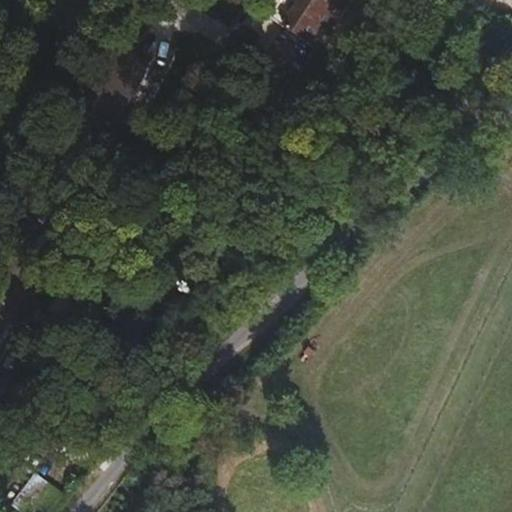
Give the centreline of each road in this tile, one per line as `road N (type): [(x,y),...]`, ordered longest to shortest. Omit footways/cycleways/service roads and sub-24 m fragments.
road 1 (unclassified): [(69,511),(171,390),(489,127),(511,123)]
road 2 (unclassified): [(0,184),(89,0)]
